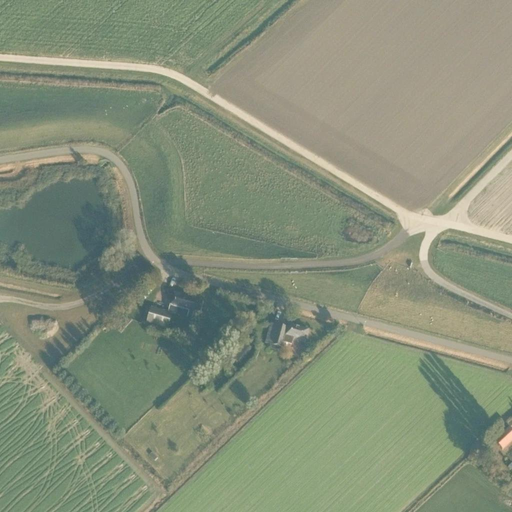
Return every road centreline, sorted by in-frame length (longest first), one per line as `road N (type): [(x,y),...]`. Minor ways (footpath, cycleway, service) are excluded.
road 1 (unclassified): [(511,361),(178,274),(150,257)]
road 2 (track): [(157,264),(356,262),(428,237)]
road 3 (unclassified): [(150,257),(129,182),(112,158),(86,149),(0,160)]
